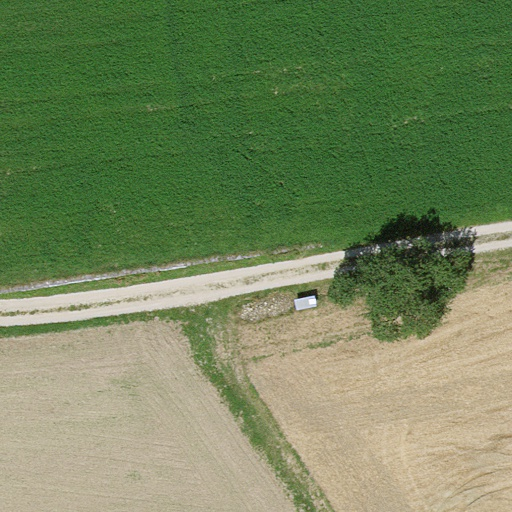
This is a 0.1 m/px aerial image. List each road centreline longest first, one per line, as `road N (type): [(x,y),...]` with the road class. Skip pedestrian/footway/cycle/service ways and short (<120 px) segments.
road 1 (track): [(511,247),(0,314)]
road 2 (track): [(311,511),(175,297)]
